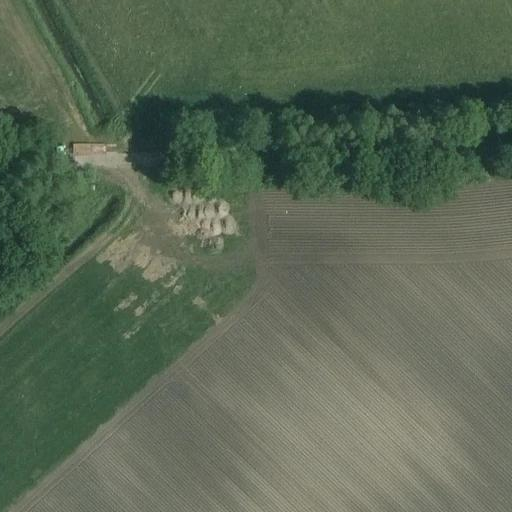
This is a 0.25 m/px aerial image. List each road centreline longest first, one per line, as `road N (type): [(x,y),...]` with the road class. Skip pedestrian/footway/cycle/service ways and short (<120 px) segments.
road 1 (track): [(166,159),(511,145)]
road 2 (unclassified): [(0,173),(166,159)]
